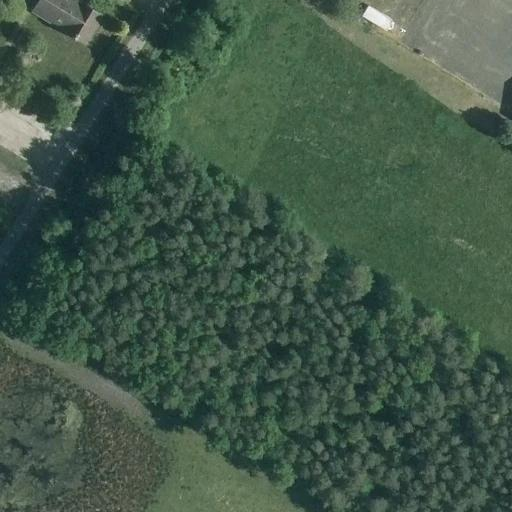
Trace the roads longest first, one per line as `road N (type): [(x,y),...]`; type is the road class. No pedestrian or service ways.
road 1 (unclassified): [(0,255),(162,0)]
road 2 (track): [(155,430),(0,332)]
